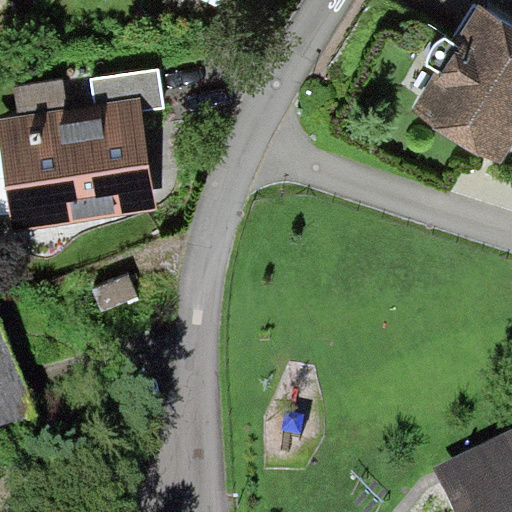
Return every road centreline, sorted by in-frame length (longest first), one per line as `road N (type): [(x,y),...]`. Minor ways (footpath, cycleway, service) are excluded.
road 1 (residential): [(242,142),(200,266),(184,426)]
road 2 (residential): [(242,142),(511,237)]
road 3 (residential): [(322,0),(242,142)]
